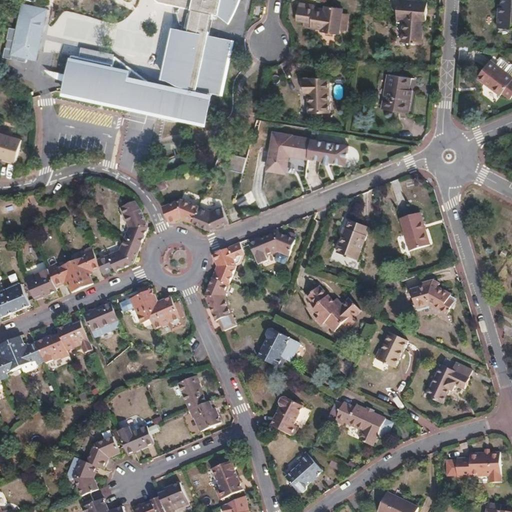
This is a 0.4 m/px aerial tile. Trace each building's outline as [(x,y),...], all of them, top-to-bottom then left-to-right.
[(163,101),(208,108),(210,103),(196,100),(198,89),(222,94),(228,62),(233,41),(210,36),(215,14),(232,17),(235,0),(157,0),(159,1),(164,2),(179,5),(179,10),(176,9),(182,24),(181,29),(176,28),(164,81),(188,87),(186,93),(146,84),(146,81),(115,56),(113,64),(72,54),(65,85),(120,94),(163,101)] [(399,0),(397,19),(404,19),(402,42),(421,44),(423,21),(425,21),(427,2),(399,0)] [(511,0),(505,0),(506,3),(505,13),(500,13),(499,25),(511,26),(511,0)] [(10,56),(11,55),(11,52),(19,54),(19,57),(25,58),(25,55),(35,56),(45,6),(25,1),(21,22),(18,21),(16,25),(9,24),(6,36),(7,37),(5,44),(4,44),(2,55),(10,56)] [(329,17),(323,16),(314,15),(314,12),(298,10),(295,27),(311,29),(311,34),(322,36),(322,39),(337,41),(341,16),(330,13),(329,17)] [(498,62),(511,72),(511,62),(503,56),(498,62)] [(493,58),(481,73),(493,83),(492,85),(502,93),(504,91),(511,96),(511,72),(498,62),(493,58)] [(493,83),(481,73),(479,75),(492,85),(493,83)] [(389,77),(385,111),(411,113),(414,92),(411,91),(412,79),(389,77)] [(65,85),(64,87),(102,94),(150,102),(206,111),(208,108),(163,101),(120,94),(65,85)] [(102,94),(64,87),(63,92),(99,100),(99,98),(140,109),(141,106),(157,110),(156,115),(160,118),(165,120),(174,122),(181,122),(181,117),(201,121),(206,111),(150,102),(102,94)] [(302,87),(303,98),(307,98),(307,103),(308,121),(329,120),(328,87),(302,87)] [(0,133),(0,156),(3,157),(3,160),(16,164),(23,140),(0,133)] [(272,134),(267,171),(284,174),(287,157),(307,161),(310,141),(288,138),(288,136),(272,134)] [(241,174),(245,159),(231,154),(226,170),(241,174)] [(181,218),(194,223),(201,207),(181,199),(164,206),(171,220),(174,220),(179,218),(181,218)] [(201,207),(194,223),(211,230),(230,222),(223,206),(211,211),(201,207)] [(125,238),(140,244),(147,227),(140,209),(124,216),(129,228),(125,238)] [(421,213),(402,219),(412,251),(431,245),(421,213)] [(343,237),(338,251),(359,259),(370,228),(349,220),(347,227),(345,227),(342,235),(343,236),(343,237)] [(278,234),(250,245),(259,266),(270,261),(267,256),(278,251),(279,251),(290,255),(295,240),(278,234)] [(98,258),(101,267),(104,272),(114,268),(115,269),(133,262),(140,244),(125,238),(120,249),(98,258)] [(217,265),(212,276),(228,283),(236,263),(238,262),(241,257),(240,253),(243,252),(240,244),(214,255),(217,263),(217,265)] [(73,261),(84,287),(95,282),(91,274),(93,270),(101,267),(98,258),(93,248),(85,252),(86,256),(73,261)] [(290,255),(279,251),(275,260),(286,264),(290,255)] [(49,269),(57,286),(65,282),(69,284),(73,292),(84,287),(73,261),(58,267),(56,264),(49,267),(49,269)] [(34,274),(26,277),(36,299),(58,289),(57,286),(49,269),(35,275),(34,274)] [(228,283),(212,276),(205,294),(216,320),(218,319),(232,313),(224,293),(228,283)] [(412,290),(414,297),(419,296),(421,302),(428,300),(447,308),(454,296),(448,293),(449,291),(437,286),(438,283),(432,280),(423,283),(424,286),(412,290)] [(7,289),(16,311),(32,305),(23,283),(7,289)] [(7,289),(0,292),(0,313),(2,317),(16,311),(7,289)] [(152,321),(159,302),(154,290),(133,299),(143,324),(152,321)] [(161,302),(159,302),(152,321),(156,330),(181,319),(172,299),(171,298),(161,302)] [(316,300),(309,314),(320,320),(319,324),(327,328),(326,331),(333,334),(334,331),(344,337),(348,330),(354,333),(358,326),(356,324),(363,309),(348,302),(342,313),(316,300)] [(112,302),(85,314),(95,336),(122,325),(112,302)] [(237,325),(232,313),(218,319),(223,331),(237,325)] [(60,333),(68,351),(82,345),(83,347),(91,343),(81,320),(59,329),(60,333)] [(266,334),(256,354),(278,366),(283,357),(288,359),(298,340),(275,328),(272,326),(267,327),(265,332),(266,334)] [(38,342),(45,359),(47,363),(61,357),(62,359),(70,355),(68,351),(60,333),(38,342)] [(391,333),(379,359),(396,367),(409,340),(391,333)] [(10,340),(21,365),(36,359),(38,363),(45,359),(38,342),(29,346),(25,344),(21,336),(10,340)] [(0,357),(0,377),(0,378),(3,377),(8,375),(6,371),(21,365),(10,340),(0,344),(0,347),(2,353),(0,357)] [(442,365),(428,396),(443,403),(450,389),(454,391),(457,386),(466,390),(471,379),(470,378),(473,370),(457,363),(453,370),(442,365)] [(177,382),(189,408),(206,400),(194,374),(177,382)] [(278,404),(269,423),(291,434),(295,425),(292,423),(301,404),(285,395),(283,395),(279,397),(277,401),(278,404)] [(206,400),(189,408),(193,417),(194,416),(200,428),(220,419),(211,398),(206,400)] [(337,416),(336,418),(344,422),(363,430),(358,440),(371,446),(376,436),(377,437),(378,436),(381,429),(386,431),(387,432),(389,431),(392,425),(392,423),(386,420),(386,418),(356,404),(355,406),(344,401),(343,404),(336,400),(330,413),(337,416)] [(344,422),(336,418),(334,422),(335,423),(342,426),(344,422)] [(129,426),(131,432),(139,428),(136,423),(129,426)] [(131,432),(120,437),(123,445),(128,454),(154,443),(147,426),(146,425),(139,428),(131,432)] [(129,426),(117,431),(120,437),(131,432),(129,426)] [(86,461),(97,465),(103,467),(108,455),(119,451),(117,448),(111,435),(92,443),(86,461)] [(470,456),(457,457),(457,459),(458,466),(458,473),(458,475),(489,474),(489,482),(501,481),(499,451),(470,452),(470,456)] [(304,464),(288,478),(301,493),(305,493),(308,490),(308,487),(325,472),(308,453),(300,460),(304,464)] [(74,477),(80,459),(74,456),(67,475),(69,478),(71,479),(74,477)] [(230,457),(212,465),(220,485),(217,486),(221,496),(244,486),(235,467),(236,463),(234,459),(230,457)] [(86,461),(80,459),(74,477),(81,496),(90,492),(96,489),(92,479),(97,465),(86,461)] [(458,466),(457,459),(447,460),(448,474),(458,473),(458,466)] [(160,496),(166,511),(170,511),(176,510),(176,508),(189,502),(180,480),(158,490),(160,496)] [(387,491),(378,509),(382,511),(414,511),(417,506),(387,491)] [(166,511),(160,496),(134,507),(136,511),(166,511)] [(125,511),(123,506),(109,511),(103,498),(94,502),(82,508),(83,511),(125,511)]
